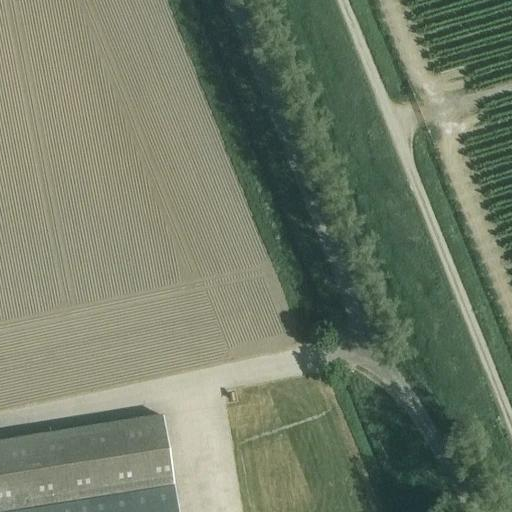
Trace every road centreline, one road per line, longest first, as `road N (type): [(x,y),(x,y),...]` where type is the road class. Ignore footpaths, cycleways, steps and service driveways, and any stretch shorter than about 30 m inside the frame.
road 1 (unclassified): [(229,0),(372,349),(476,511)]
road 2 (track): [(511,429),(343,0)]
